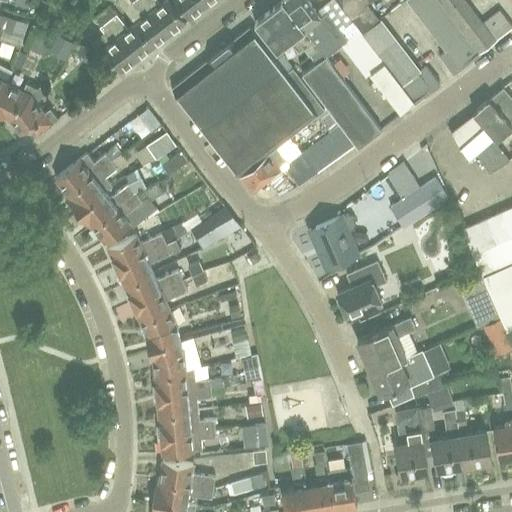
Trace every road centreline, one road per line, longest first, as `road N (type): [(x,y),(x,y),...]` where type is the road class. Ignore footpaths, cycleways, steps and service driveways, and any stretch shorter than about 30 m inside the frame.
road 1 (residential): [(87,511),(119,499),(119,379),(90,290),(12,178)]
road 2 (residential): [(261,226),(339,183),(511,55)]
road 3 (residential): [(364,422),(307,295),(261,226)]
road 4 (residential): [(261,226),(144,73)]
road 5 (residential): [(12,178),(144,73)]
road 6 (residential): [(144,73),(242,0)]
